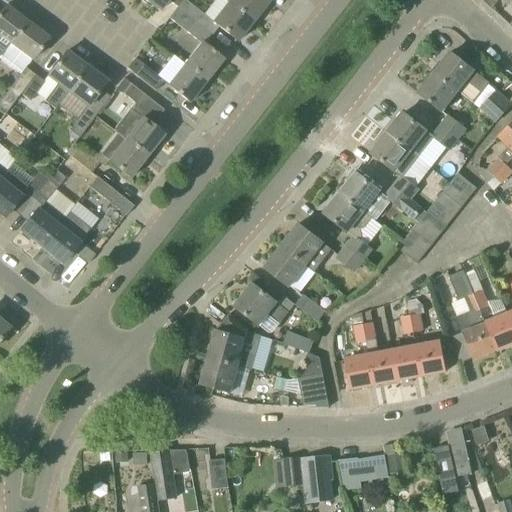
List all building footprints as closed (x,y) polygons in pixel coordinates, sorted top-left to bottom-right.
[(177,8),(183,0),(143,0),(160,12),(168,1),(177,8)] [(176,9),(211,37),(218,28),(237,42),(253,23),(224,0),(215,0),(204,15),(184,0),(183,0),(177,8),(176,9)] [(224,0),(253,23),(268,3),(264,0),(224,0)] [(0,37),(10,45),(27,23),(5,6),(0,13),(0,37)] [(169,19),(201,44),(184,65),(206,82),(223,61),(204,46),(211,37),(176,9),(169,19)] [(27,23),(10,45),(32,61),(48,39),(27,23)] [(87,67),(86,67),(66,52),(47,78),(57,85),(44,102),(54,110),(67,93),(87,67)] [(496,122),(511,106),(488,85),(489,84),(451,53),(434,74),(458,92),(466,82),(482,94),(475,102),(496,122)] [(155,92),(163,82),(135,59),(127,69),(155,92)] [(206,82),(184,65),(168,86),(189,103),(206,82)] [(67,93),(88,108),(107,82),(87,67),(67,93)] [(0,109),(6,114),(20,95),(35,76),(25,68),(0,101),(0,109)] [(458,92),(434,74),(418,94),(442,113),(458,92)] [(35,76),(20,95),(30,102),(45,83),(35,76)] [(116,89),(123,94),(123,95),(135,104),(113,131),(117,134),(147,158),(163,136),(151,127),(163,111),(131,85),(130,85),(123,79),(116,89)] [(93,120),(84,113),(83,112),(69,131),(79,139),(93,120)] [(449,150),(457,140),(440,127),(433,137),(403,114),(387,134),(410,152),(430,168),(446,148),(449,150)] [(457,140),(465,130),(448,117),(440,127),(457,140)] [(511,124),(498,138),(508,148),(498,159),(499,159),(487,171),(494,178),(506,166),(511,159),(511,124)] [(101,156),(109,162),(130,179),(147,158),(117,134),(101,156)] [(415,188),(430,168),(410,152),(387,134),(371,155),(395,173),(395,172),(401,177),(415,188)] [(99,164),(92,158),(80,149),(72,159),(91,174),(99,164)] [(511,171),(506,166),(494,178),(501,184),(511,173),(511,171)] [(48,180),(33,199),(42,206),(38,211),(37,210),(20,232),(41,249),(64,219),(45,203),(65,179),(55,171),(48,180)] [(20,196),(24,191),(26,188),(6,173),(0,180),(0,215),(4,219),(21,197),(20,196)] [(26,188),(24,191),(33,199),(48,180),(38,173),(32,181),(26,188)] [(340,194),(365,214),(381,193),(356,174),(340,194)] [(458,174),(451,183),(469,199),(477,189),(458,174)] [(394,187),(410,200),(418,190),(415,188),(401,177),(394,187)] [(108,202),(115,192),(97,178),(89,188),(108,202)] [(469,199),(451,183),(443,193),(462,208),(469,199)] [(416,219),(423,211),(423,210),(410,200),(394,187),(386,197),(390,201),(403,211),(415,220),(416,219)] [(462,208),(443,193),(436,202),(454,217),(462,208)] [(371,250),(367,247),(382,228),(365,214),(340,194),(324,215),(354,238),(346,248),(363,261),(371,250)] [(454,217),(436,202),(428,213),(446,228),(454,217)] [(69,213),(64,219),(41,249),(62,265),(72,252),(88,264),(95,255),(80,243),(90,230),(69,213)] [(446,228),(428,213),(420,222),(439,237),(446,228)] [(439,237),(420,222),(413,231),(423,238),(432,246),(439,237)] [(281,247),(306,266),(323,244),(298,225),(281,247)] [(423,238),(413,231),(398,249),(408,257),(423,238)] [(432,246),(423,238),(408,257),(417,264),(432,246)] [(316,274),(306,266),(281,247),(264,269),(289,288),(290,287),(299,295),(316,274)] [(346,248),(339,257),(337,259),(354,273),(363,261),(346,248)] [(497,352),(485,324),(480,311),(474,295),(464,272),(449,278),(459,301),(465,299),(471,314),(457,320),(474,361),(497,352)] [(289,314),(295,306),(283,297),(277,305),(277,304),(252,284),(234,307),(259,327),(268,316),(280,325),(288,314),(289,314)] [(480,311),(489,307),(482,292),(474,295),(480,311)] [(318,322),(325,313),(304,296),(296,305),(318,322)] [(372,311),(352,313),(352,323),(373,321),(372,311)] [(252,371),(255,359),(261,336),(248,332),(248,330),(245,328),(229,315),(216,332),(215,332),(208,358),(238,367),(252,371)] [(410,317),(414,333),(423,332),(420,315),(410,317)] [(497,352),(511,345),(511,325),(508,315),(485,324),(497,352)] [(404,335),(414,333),(410,317),(401,318),(404,335)] [(0,338),(9,328),(0,321),(0,338)] [(398,381),(393,352),(378,355),(373,324),(363,326),(366,342),(369,356),(375,386),(398,381)] [(357,344),(366,342),(363,326),(354,327),(357,344)] [(309,354),(314,342),(288,332),(283,344),(308,354),(309,354)] [(416,347),(422,377),(446,372),(441,343),(416,347)] [(398,381),(422,377),(416,347),(393,352),(398,381)] [(320,359),(309,354),(308,354),(304,363),(306,378),(323,375),(320,359)] [(350,390),(375,386),(369,356),(345,361),(350,390)] [(231,394),(238,367),(208,358),(200,385),(231,394)] [(299,380),(305,408),(329,409),(325,387),(323,375),(306,378),(299,380)] [(474,445),(486,442),(483,426),(470,429),(474,445)] [(471,474),(469,463),(465,444),(450,447),(456,477),(459,477),(459,476),(467,474),(467,475),(471,474)] [(455,492),(450,467),(445,447),(433,450),(443,495),(455,492)] [(177,499),(172,471),(169,451),(151,454),(159,502),(177,499)] [(394,455),(387,456),(390,475),(405,473),(402,454),(394,455)] [(338,461),(340,481),(341,490),(360,488),(359,482),(387,479),(385,456),(358,460),(358,459),(338,461)] [(332,481),(330,463),(330,457),(302,460),(304,484),(305,484),(307,504),(331,501),(329,481),(332,481)] [(302,487),(300,460),(299,458),(283,460),(287,489),(302,487)] [(228,488),(227,480),(225,460),(209,462),(212,490),(228,488)] [(157,511),(154,485),(137,488),(141,511),(157,511)]
